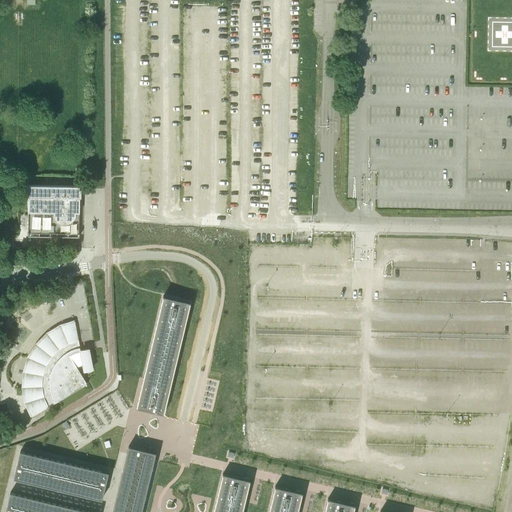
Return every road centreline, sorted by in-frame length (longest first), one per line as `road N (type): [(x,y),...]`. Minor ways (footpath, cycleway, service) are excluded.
road 1 (residential): [(99,262),(173,255),(208,273),(212,299),(182,419)]
road 2 (residential): [(342,223),(327,189),(327,36),(335,0)]
road 3 (residential): [(342,223),(511,225)]
